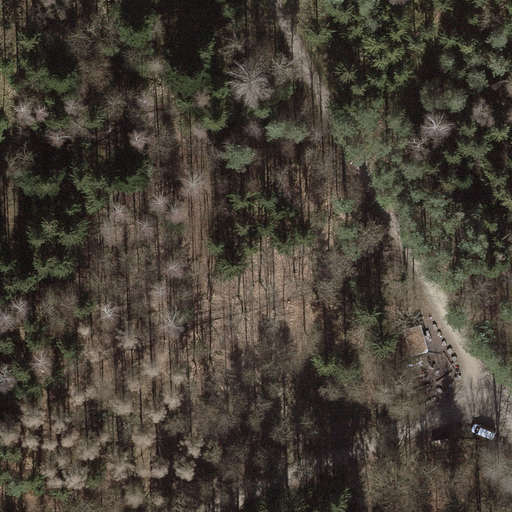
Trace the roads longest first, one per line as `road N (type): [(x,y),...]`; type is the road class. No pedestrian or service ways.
road 1 (track): [(274,0),(332,123),(487,396)]
road 2 (track): [(209,511),(487,396)]
